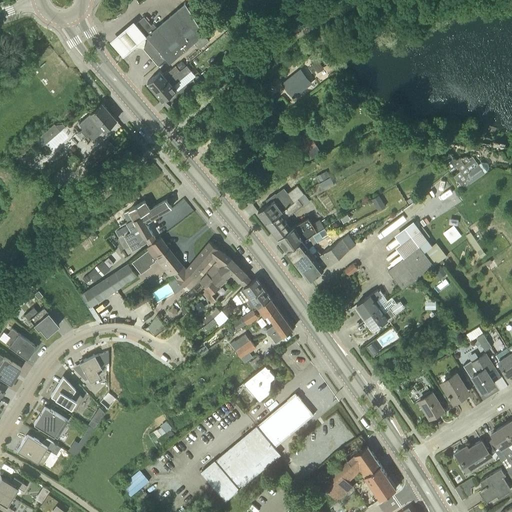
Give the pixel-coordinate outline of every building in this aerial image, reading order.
[(171,62),(194,42),(204,33),(185,2),(156,27),(153,23),(151,25),(144,16),(136,23),(144,32),(147,35),(144,45),(144,48),(158,65),(166,57),(171,62)] [(133,19),(110,38),(124,55),(137,43),(144,45),(147,35),(144,32),(136,23),(133,19)] [(204,33),(194,42),(199,48),(208,40),(204,33)] [(318,73),(325,68),(319,60),(312,64),(318,73)] [(147,82),(155,91),(180,71),(175,66),(165,75),(161,70),(147,82)] [(181,70),(180,71),(155,91),(163,100),(176,89),(173,85),(176,83),(174,81),(183,73),(181,70)] [(205,70),(201,73),(205,78),(209,75),(205,70)] [(283,83),(293,96),(306,86),(296,73),(283,83)] [(354,92),(359,88),(354,82),(349,87),(354,92)] [(105,129),(117,120),(102,103),(91,113),(80,122),(94,139),(105,129)] [(277,112),(271,104),(261,112),(255,117),(261,124),(267,119),(277,112)] [(64,124),(55,124),(37,139),(42,145),(65,126),(64,124)] [(320,153),(310,132),(283,144),(286,150),(298,144),(301,150),(297,152),(299,155),(306,151),(310,159),(320,153)] [(488,170),(487,169),(488,168),(488,167),(489,166),(489,165),(489,164),(488,164),(488,163),(487,162),(486,161),(485,161),(484,161),(483,161),(482,161),(482,162),(481,161),(478,163),(472,155),(468,158),(466,155),(465,155),(461,158),(461,159),(459,161),(451,157),(451,156),(449,153),(442,158),(444,161),(450,169),(449,169),(451,171),(458,166),(461,170),(454,175),(462,188),(488,170)] [(23,168),(32,167),(30,156),(21,158),(23,168)] [(319,183),(320,182),(330,176),(327,170),(315,176),(319,183)] [(331,176),(330,176),(320,182),(324,190),(335,184),(333,182),(334,181),(331,176)] [(69,180),(61,187),(67,195),(76,188),(69,180)] [(267,222),(304,194),(298,186),(287,193),(291,197),(280,205),(275,198),(258,211),(267,222)] [(430,202),(433,200),(427,192),(405,208),(410,216),(430,201),(430,202)] [(304,194),(267,222),(278,238),(293,227),(286,218),(303,205),(305,206),(311,201),(305,194),(304,194)] [(379,210),(385,206),(379,195),(373,199),(379,210)] [(147,211),(152,219),(172,207),(166,199),(150,209),(145,200),(129,210),(134,218),(147,211)] [(152,219),(147,211),(134,218),(134,219),(127,223),(131,231),(129,233),(129,234),(125,236),(133,250),(147,242),(149,245),(156,239),(148,225),(147,222),(152,219)] [(308,216),(293,227),(278,238),(287,250),(325,227),(329,224),(325,219),(321,221),(320,219),(313,223),(308,216)] [(405,227),(419,246),(428,240),(428,239),(427,238),(419,229),(419,227),(413,220),(405,227)] [(325,227),(287,250),(288,251),(288,252),(289,253),(291,254),(294,259),(309,247),(318,240),(316,237),(327,230),(325,227)] [(93,239),(98,235),(94,230),(89,235),(93,239)] [(348,234),(342,238),(350,248),(355,244),(348,234)] [(156,239),(149,245),(148,246),(151,250),(145,254),(138,258),(137,257),(131,261),(137,269),(143,265),(144,266),(150,261),(149,258),(154,255),(167,272),(168,273),(170,273),(171,273),(171,272),(175,276),(185,285),(186,286),(194,277),(187,270),(161,237),(156,239)] [(194,277),(212,256),(218,248),(210,241),(187,270),(194,277)] [(310,280),(346,251),(338,241),(328,249),(302,269),(310,280)] [(309,247),(294,259),(302,269),(328,249),(324,245),(314,253),(309,247)] [(424,252),(419,246),(388,270),(402,288),(442,258),(433,245),(424,252)] [(218,248),(212,256),(217,260),(207,273),(213,281),(221,273),(218,269),(224,265),(225,266),(231,258),(218,248)] [(221,273),(213,281),(205,288),(206,288),(202,291),(212,303),(216,299),(212,294),(227,279),(225,276),(232,272),(240,281),(241,281),(245,286),(252,280),(231,258),(225,266),(224,265),(218,269),(221,273)] [(91,307),(138,275),(129,262),(82,293),(91,307)] [(350,275),(359,268),(354,262),(345,268),(350,275)] [(440,277),(446,272),(441,264),(434,269),(440,277)] [(150,267),(142,273),(148,284),(161,276),(157,270),(153,272),(150,267)] [(95,282),(102,276),(96,268),(88,274),(95,282)] [(89,287),(94,283),(88,274),(83,278),(87,283),(86,284),(89,287)] [(252,280),(245,286),(244,286),(237,293),(243,302),(247,300),(264,287),(256,277),(252,280)] [(264,287),(247,300),(253,309),(270,297),(264,287)] [(357,303),(365,316),(373,310),(378,306),(375,300),(382,296),(377,289),(357,303)] [(38,290),(34,293),(38,299),(42,295),(38,290)] [(121,319),(134,311),(133,310),(152,298),(149,292),(117,313),(121,319)] [(270,297),(253,309),(243,315),(247,322),(248,323),(259,317),(257,313),(261,310),(271,324),(267,327),(270,331),(267,333),(270,336),(272,334),(276,340),(293,329),(270,297)] [(436,309),(436,300),(426,300),(425,308),(436,309)] [(29,319),(38,329),(40,328),(46,336),(59,325),(44,306),(29,319)] [(202,319),(207,324),(214,317),(220,311),(216,306),(202,319)] [(383,312),(378,306),(373,310),(365,316),(374,328),(395,314),(390,307),(383,312)] [(223,309),(215,317),(221,324),(230,316),(223,309)] [(237,329),(247,322),(243,315),(242,315),(233,321),(237,329)] [(165,324),(157,317),(149,326),(158,333),(165,324)] [(214,317),(207,324),(205,326),(208,330),(217,322),(214,317)] [(481,326),(469,333),(471,337),(484,331),(481,326)] [(10,336),(6,342),(27,358),(36,345),(12,327),(7,334),(10,336)] [(250,339),(247,335),(245,333),(235,340),(237,342),(240,346),(250,339)] [(486,350),(492,346),(483,333),(477,337),(486,350)] [(251,339),(250,339),(240,346),(239,347),(236,350),(245,362),(255,356),(252,351),(256,347),(251,339)] [(376,346),(374,342),(368,346),(370,350),(376,346)] [(201,354),(209,349),(206,344),(198,350),(201,354)] [(511,371),(511,355),(507,348),(496,354),(500,360),(498,360),(508,375),(511,371)] [(0,377),(11,384),(21,367),(0,354),(0,377)] [(100,376),(96,369),(101,366),(94,354),(79,361),(86,373),(81,376),(85,380),(88,378),(90,381),(100,376)] [(493,366),(486,354),(473,362),(472,360),(464,365),(471,376),(472,375),(482,391),(495,383),(487,370),(493,366)] [(254,367),(262,360),(258,356),(250,363),(254,367)] [(266,363),(244,382),(260,401),(270,392),(272,379),(275,377),(275,374),(266,363)] [(463,395),(462,393),(467,390),(456,372),(450,376),(451,378),(443,384),(454,401),(463,395)] [(65,403),(76,410),(83,397),(75,388),(63,374),(50,395),(65,404),(65,403)] [(430,416),(443,408),(433,391),(419,400),(430,416)] [(110,407),(117,397),(111,392),(104,402),(110,407)] [(215,460),(201,471),(226,501),(281,455),(274,447),(314,414),(296,393),(257,425),(257,426),(216,460),(215,460)] [(68,420),(51,409),(44,405),(33,423),(36,424),(57,438),(68,420)] [(94,428),(98,423),(91,419),(87,425),(94,428)] [(511,419),(503,425),(511,439),(511,419)] [(168,420),(159,427),(163,433),(173,426),(168,420)] [(511,440),(511,439),(503,425),(491,432),(494,438),(489,441),(511,476),(511,475),(511,459),(511,458),(511,456),(511,451),(507,444),(511,440)] [(89,428),(80,442),(76,439),(69,449),(78,454),(93,430),(89,428)] [(176,435),(170,429),(166,432),(172,438),(176,435)] [(30,435),(27,433),(26,435),(17,449),(31,458),(32,458),(42,464),(51,451),(56,454),(60,447),(45,437),(42,442),(30,435)] [(371,484),(387,473),(361,435),(340,449),(349,459),(355,466),(358,464),(361,469),(371,484)] [(486,448),(481,440),(465,450),(464,447),(455,453),(467,471),(491,456),(490,453),(495,450),(491,445),(486,448)] [(348,480),(361,469),(358,464),(355,466),(349,459),(323,483),(338,500),(353,486),(348,480)] [(499,496),(507,491),(499,479),(505,475),(501,468),(480,480),(484,486),(481,488),(482,489),(480,490),(487,500),(497,494),(499,496)] [(124,484),(132,495),(151,480),(142,469),(124,484)] [(387,473),(371,484),(380,498),(396,488),(387,473)] [(0,476),(0,488),(12,496),(18,487),(24,491),(27,485),(14,477),(11,482),(1,476),(0,476)] [(458,487),(464,498),(474,492),(472,488),(477,485),(474,479),(458,487)] [(42,502),(51,490),(45,485),(36,497),(42,502)] [(7,505),(12,496),(0,488),(0,508),(5,511),(10,511),(13,509),(7,505)] [(287,511),(307,511),(308,511),(305,509),(304,510),(296,503),(287,511)]
